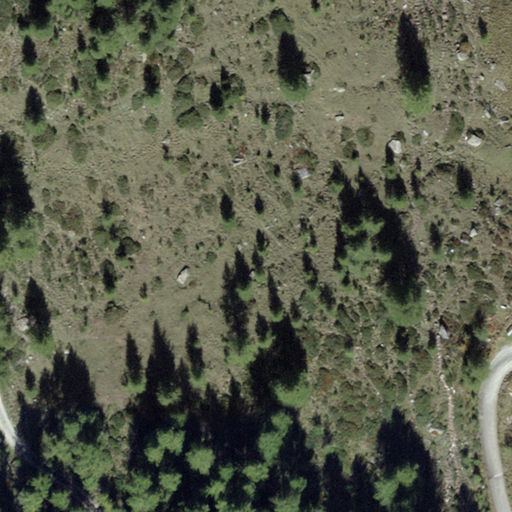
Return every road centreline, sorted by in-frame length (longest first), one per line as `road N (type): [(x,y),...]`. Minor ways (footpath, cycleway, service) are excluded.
road 1 (track): [(511,358),(494,374),(486,404),(503,511)]
road 2 (track): [(97,511),(16,446),(0,416)]
